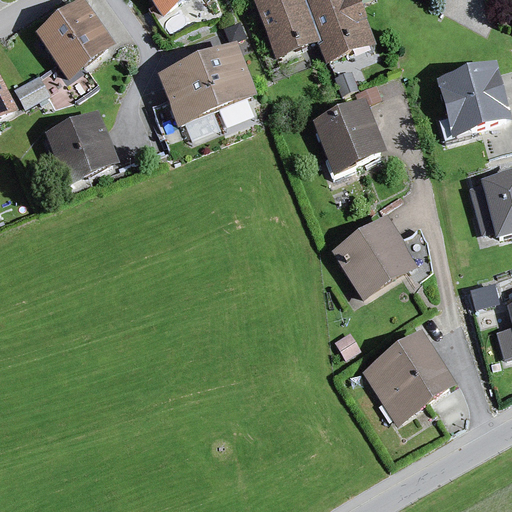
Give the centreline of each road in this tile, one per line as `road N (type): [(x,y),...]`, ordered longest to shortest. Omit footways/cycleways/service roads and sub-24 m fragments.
road 1 (residential): [(399,95),(454,330),(496,441)]
road 2 (unclassified): [(496,441),(376,511)]
